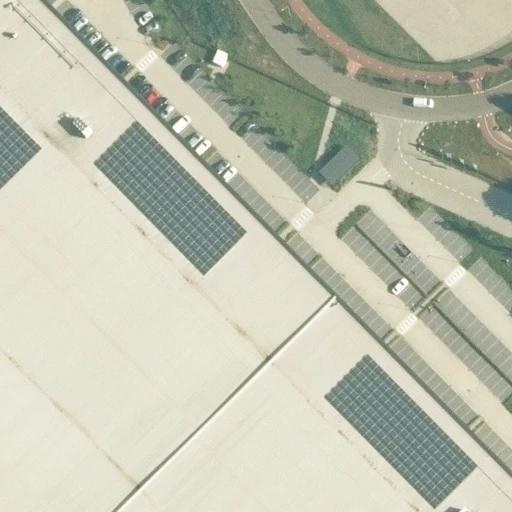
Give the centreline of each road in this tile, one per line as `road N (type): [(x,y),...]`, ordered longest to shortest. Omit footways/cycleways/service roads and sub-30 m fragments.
road 1 (unknown): [(111,0),(286,231),(327,237),(370,213),(390,110)]
road 2 (unclassified): [(249,0),(279,48),(367,106),(420,114),(511,95)]
